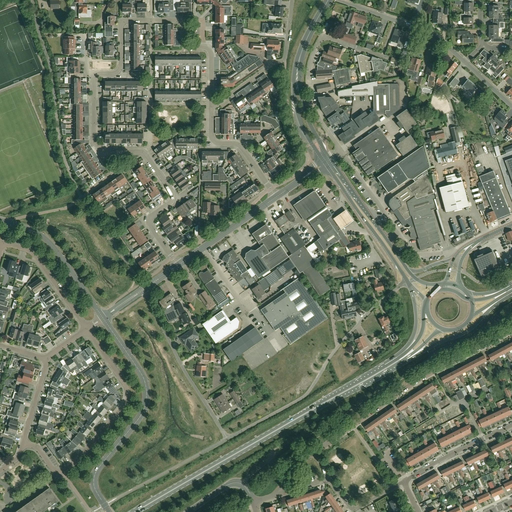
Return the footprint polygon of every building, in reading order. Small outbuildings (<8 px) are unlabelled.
[(146,6),(149,6),(149,0),(142,0),(143,5),(137,5),(137,13),(142,13),(142,12),(146,12),(146,6)] [(164,13),(164,4),(161,4),(161,0),(154,0),(154,6),(158,6),(158,13),(159,13),(159,14),(163,14),(163,13),(164,13)] [(169,13),(169,6),(173,6),(173,0),(164,0),(164,4),(164,13),(169,13)] [(177,13),(183,13),(183,4),(182,0),(173,0),(173,6),(177,6),(177,13)] [(188,13),(188,6),(191,6),(191,0),(182,0),(183,4),(183,13),(188,13)] [(472,12),(472,4),(467,4),(467,1),(459,1),(459,5),(464,5),(464,12),(464,15),(466,15),(470,15),(470,12),(472,12)] [(135,9),(135,2),(129,3),(129,5),(123,5),(123,13),(127,13),(127,12),(132,12),(132,9),(135,9)] [(499,12),(499,9),(500,9),(500,6),(502,6),(502,2),(500,2),(495,2),(495,6),(490,6),(490,12),(499,12)] [(216,6),(216,16),(224,16),(224,8),(222,8),(222,6),(219,3),(216,6)] [(282,18),(283,9),(280,8),(281,5),(274,4),(273,6),(273,11),(276,12),(275,17),(282,18)] [(87,10),(87,5),(82,5),(79,5),(79,10),(79,14),(79,17),(91,18),(91,10),(87,10)] [(432,23),(441,24),(442,10),(439,10),(439,13),(433,13),(432,23)] [(346,14),(344,18),(348,19),(347,22),(350,24),(353,25),(354,21),(357,14),(351,12),(349,16),(346,14)] [(500,15),(499,15),(499,12),(490,12),(489,19),(495,19),(495,22),(496,22),(502,22),(502,19),(501,19),(501,16),(500,15)] [(357,14),(354,21),(359,23),(357,26),(362,28),(363,24),(364,24),(366,18),(357,14)] [(464,15),(460,15),(460,21),(463,21),(463,25),(472,25),(473,25),(473,18),(466,18),(466,15),(464,15)] [(216,16),(216,23),(219,23),(219,27),(225,27),(225,23),(224,23),(224,16),(216,16)] [(114,26),(114,21),(115,21),(115,17),(107,17),(107,23),(105,23),(105,31),(112,31),(112,29),(112,26),(114,26)] [(379,35),(382,25),(373,22),(369,32),(379,35)] [(499,32),(499,28),(501,28),(501,26),(504,26),(504,22),(502,22),(496,22),(496,26),(490,26),(490,32),(499,32)] [(270,28),(267,27),(266,34),(275,34),(275,33),(281,34),(282,25),(271,24),(270,28)] [(219,30),(216,30),(216,37),(224,38),(224,30),(225,30),(225,27),(219,27),(219,30)] [(337,32),(330,30),(329,36),(335,38),(337,32)] [(393,36),(391,41),(393,42),(398,44),(397,46),(402,48),(406,35),(398,32),(399,31),(395,30),(393,36)] [(467,35),(467,34),(467,32),(458,32),(458,38),(462,38),(462,43),(473,43),(473,35),(467,35)] [(499,37),(499,34),(499,32),(490,32),(490,39),(496,39),(496,42),(504,42),(504,40),(504,39),(501,39),(501,37),(499,37)] [(347,42),(349,35),(342,33),(340,40),(347,42)] [(244,36),(236,35),(236,44),(244,44),(244,36)] [(349,35),(347,42),(354,44),(356,37),(349,35)] [(74,52),(74,37),(64,37),(64,55),(73,55),(73,52),(74,52)] [(216,37),(216,49),(222,47),(222,45),(224,45),(224,38),(216,37)] [(279,51),(279,41),(267,40),(267,45),(267,50),(266,55),(271,55),(271,54),(275,54),(275,53),(278,53),(278,51),(279,51)] [(100,56),(100,47),(95,47),(95,42),(88,42),(88,50),(92,50),(92,56),(100,56)] [(229,54),(231,53),(226,47),(225,48),(223,49),(222,47),(216,49),(222,59),(229,54)] [(338,59),(341,51),(330,47),(328,54),(327,53),(326,55),(332,57),(331,59),(333,60),(334,58),(338,59)] [(327,53),(323,52),(322,57),(321,57),(319,63),(318,62),(317,66),(318,66),(317,68),(317,71),(330,70),(331,70),(331,71),(335,70),(336,67),(332,65),(333,60),(331,59),(332,57),(326,55),(327,53)] [(229,54),(222,59),(227,65),(230,63),(232,66),(237,62),(235,59),(231,53),(229,54)] [(491,67),(498,59),(493,55),(492,57),(488,54),(482,60),(486,64),(487,63),(491,67)] [(221,87),(233,87),(253,73),(263,66),(257,59),(248,55),(237,62),(232,66),(237,73),(230,78),(221,78),(221,87)] [(371,61),(370,62),(369,61),(370,58),(360,55),(357,56),(358,64),(359,68),(360,74),(373,71),(377,70),(380,70),(384,71),(387,63),(382,62),(382,60),(377,59),(377,60),(371,61)] [(396,64),(402,66),(402,61),(391,57),(390,62),(396,64)] [(79,68),(79,62),(73,62),(73,58),(66,58),(66,64),(68,64),(68,68),(79,68)] [(410,70),(408,75),(411,76),(410,80),(417,82),(417,84),(419,85),(421,78),(419,77),(417,77),(418,72),(417,72),(421,61),(413,58),(412,64),(410,64),(409,70),(410,70)] [(497,77),(498,75),(504,69),(501,66),(503,64),(498,59),(491,67),(489,69),(494,73),(494,74),(497,77)] [(450,74),(457,66),(451,61),(450,61),(446,66),(444,69),(446,71),(444,74),(448,78),(451,74),(450,74)] [(434,77),(436,70),(433,69),(434,65),(429,63),(426,74),(429,76),(428,81),(429,81),(427,87),(432,89),(434,82),(433,82),(435,77),(434,77)] [(79,74),(79,68),(68,68),(68,71),(66,71),(66,78),(68,78),(73,78),(73,74),(79,74)] [(336,86),(351,83),(348,68),(335,70),(331,71),(331,70),(330,70),(317,71),(316,71),(316,79),(322,79),(322,78),(334,77),(336,86)] [(454,88),(459,81),(454,78),(449,84),(454,88)] [(268,79),(265,81),(264,79),(261,80),(263,83),(264,82),(270,90),(274,87),(268,79)] [(477,89),(466,79),(464,82),(463,81),(459,87),(464,91),(465,90),(472,95),(477,89)] [(264,82),(263,83),(260,85),(262,87),(265,93),(266,93),(270,90),(264,82)] [(399,105),(399,84),(377,85),(377,82),(351,87),(352,89),(338,91),(337,91),(338,97),(373,96),(373,112),(375,115),(385,115),(388,118),(401,108),(399,105)] [(317,93),(331,91),(330,84),(316,86),(317,93)] [(267,95),(266,93),(265,93),(262,87),(259,89),(257,87),(255,88),(256,91),(258,90),(263,98),(267,95)] [(258,90),(256,91),(253,93),(259,101),(263,98),(258,90)] [(259,101),(253,93),(250,95),(249,93),(246,94),(248,97),(249,96),(255,104),(259,101)] [(245,99),(243,96),(240,99),(238,96),(236,98),(238,100),(239,99),(245,107),(249,104),(245,99)] [(248,97),(245,99),(249,104),(250,107),(255,104),(249,96),(248,97)] [(324,113),(326,116),(339,108),(332,98),(318,98),(321,110),(323,113),(324,113)] [(239,99),(238,100),(235,102),(233,100),(230,102),(232,103),(233,105),(237,111),(239,114),(241,113),(239,111),(245,107),(239,99)] [(406,132),(416,124),(406,110),(396,117),(399,122),(396,123),(400,129),(403,127),(406,132)] [(505,127),(509,122),(506,120),(507,118),(505,116),(506,114),(501,110),(495,118),(495,121),(498,123),(498,125),(503,129),(505,127)] [(231,119),(231,114),(232,114),(232,111),(226,111),(226,114),(221,114),(222,118),(218,118),(218,121),(221,121),(221,119),(231,119)] [(365,113),(355,120),(360,128),(366,123),(369,127),(379,120),(375,115),(373,113),(371,114),(369,112),(366,114),(365,113)] [(337,113),(328,119),(332,125),(337,121),(339,124),(342,122),(344,124),(349,121),(344,113),(339,117),(337,113)] [(358,129),(352,122),(343,129),(343,130),(340,132),(342,135),(339,137),(344,144),(354,137),(351,134),(358,129)] [(456,127),(451,128),(453,137),(454,142),(455,142),(455,144),(459,142),(456,127)] [(375,172),(398,156),(379,128),(353,146),(356,150),(352,154),(367,176),(374,171),(375,172)] [(444,138),(442,130),(430,133),(427,133),(428,138),(431,137),(432,141),(444,138)] [(266,142),(274,136),(271,132),(263,138),(266,141),(263,143),(265,145),(267,143),(266,142)] [(82,140),(82,136),(85,136),(85,134),(82,134),(82,135),(73,135),(73,140),(72,140),(72,144),(78,144),(78,140),(82,140)] [(403,156),(417,146),(410,135),(405,139),(404,136),(398,140),(400,143),(395,146),(403,156)] [(269,146),(277,141),(274,136),(266,142),(267,143),(269,146)] [(181,149),(181,139),(176,139),(176,140),(172,140),(173,145),(176,145),(176,149),(181,149)] [(77,153),(84,148),(82,144),(83,143),(85,143),(85,140),(82,140),(78,140),(78,144),(79,145),(74,149),(77,153)] [(174,149),(168,141),(163,144),(169,152),(174,149)] [(272,150),(280,145),(277,141),(269,146),(271,149),(269,151),(270,153),(273,151),(272,150)] [(457,153),(455,144),(455,142),(454,142),(448,143),(448,144),(440,146),(441,149),(436,150),(438,158),(457,153)] [(169,152),(163,144),(159,147),(164,155),(167,159),(171,156),(169,152)] [(275,155),(275,154),(283,149),(280,145),(272,150),(273,151),(275,155)] [(413,180),(426,170),(429,168),(428,163),(427,163),(422,146),(397,164),(377,178),(379,181),(379,182),(378,182),(378,183),(379,184),(379,185),(380,185),(381,185),(381,184),(388,194),(408,180),(413,180)] [(164,155),(159,147),(154,150),(160,159),(164,155)] [(87,152),(86,151),(84,148),(77,153),(79,157),(87,152)] [(82,161),(90,156),(88,153),(90,151),(89,149),(86,151),(87,152),(79,157),(82,161)] [(227,159),(227,153),(229,153),(229,152),(218,152),(218,161),(224,161),(224,159),(227,159)] [(235,154),(234,152),(231,153),(229,153),(227,153),(227,159),(228,159),(232,164),(239,159),(235,154)] [(275,161),(274,159),(277,157),(275,154),(275,155),(270,158),(265,162),(267,165),(264,167),(266,169),(268,167),(268,166),(275,161)] [(93,160),(92,159),(90,156),(82,161),(80,163),(83,167),(85,166),(93,160)] [(88,170),(96,165),(93,161),(96,159),(95,158),(92,159),(93,160),(85,166),(83,167),(86,171),(88,170)] [(235,168),(242,163),(239,159),(232,164),(231,165),(229,166),(230,167),(231,167),(233,169),(235,168)] [(274,175),(279,171),(276,167),(281,163),(278,159),(275,161),(268,166),(268,167),(266,169),(269,172),(271,170),(274,175)] [(238,173),(245,168),(242,163),(235,168),(238,173)] [(173,178),(180,173),(177,168),(179,167),(177,164),(172,168),(174,170),(170,173),(173,178)] [(99,169),(98,168),(96,165),(88,170),(86,171),(89,175),(91,174),(99,169)] [(482,165),(476,168),(479,174),(481,173),(484,171),(482,165)] [(89,175),(92,180),(102,173),(99,169),(102,168),(100,166),(98,168),(99,169),(91,174),(89,175)] [(137,176),(145,171),(141,167),(139,169),(137,166),(131,170),(133,174),(135,173),(137,176)] [(247,173),(248,172),(245,168),(238,173),(235,174),(236,176),(238,175),(240,178),(247,173)] [(434,198),(434,197),(433,193),(427,173),(426,170),(413,180),(415,182),(410,185),(408,187),(391,199),(390,199),(389,200),(389,201),(388,203),(388,204),(388,205),(389,206),(389,207),(398,219),(403,226),(404,227),(405,228),(406,228),(407,228),(410,233),(410,234),(410,235),(410,236),(410,237),(411,238),(412,239),(413,240),(414,240),(415,240),(416,240),(417,240),(420,251),(431,248),(431,245),(441,242),(431,211),(435,209),(432,199),(433,199),(434,199),(434,198)] [(140,181),(148,176),(145,171),(137,176),(140,181)] [(468,207),(459,171),(455,172),(456,174),(445,177),(448,186),(439,188),(445,213),(468,207)] [(491,205),(497,220),(498,219),(511,214),(494,171),(482,176),(481,173),(479,174),(480,177),(491,205)] [(176,182),(183,177),(180,173),(173,178),(176,182)] [(123,185),(127,182),(122,175),(118,178),(123,185)] [(143,185),(151,180),(148,176),(140,181),(143,185)] [(179,187),(186,182),(183,177),(176,182),(179,187)] [(119,188),(123,185),(118,178),(113,181),(119,188)] [(146,190),(154,185),(151,180),(143,185),(146,190)] [(120,190),(119,188),(113,181),(109,184),(116,193),(120,190)] [(188,191),(193,187),(192,185),(189,186),(186,182),(179,187),(182,191),(186,188),(188,191)] [(257,187),(254,183),(249,186),(254,193),(259,190),(257,187)] [(116,193),(109,184),(105,186),(110,194),(112,196),(116,193)] [(150,194),(157,189),(154,185),(146,190),(150,194)] [(254,193),(249,186),(248,185),(245,187),(244,186),(243,187),(250,196),(254,193)] [(106,197),(110,194),(105,186),(101,189),(106,197)] [(250,196),(243,187),(238,190),(245,199),(250,196)] [(107,199),(106,197),(101,189),(97,192),(102,200),(103,201),(107,199)] [(159,198),(157,195),(160,193),(157,189),(150,194),(148,195),(153,202),(159,198)] [(245,199),(238,190),(234,193),(236,195),(241,202),(245,199)] [(103,201),(102,200),(97,192),(92,195),(96,200),(95,200),(98,206),(104,202),(103,201)] [(331,216),(315,192),(314,192),(294,206),(305,221),(307,219),(320,238),(317,240),(317,241),(314,243),(320,252),(323,250),(324,251),(339,240),(344,237),(330,216),(331,216)] [(241,202),(236,195),(231,198),(229,198),(229,205),(230,205),(232,205),(233,204),(234,203),(236,206),(241,202)] [(193,208),(196,206),(191,199),(183,204),(189,211),(190,213),(195,210),(193,208)] [(145,208),(140,201),(136,204),(141,211),(145,208)] [(219,215),(219,206),(211,206),(211,203),(203,203),(203,213),(209,213),(209,215),(219,215)] [(138,214),(140,212),(141,211),(136,204),(132,206),(137,214),(138,213),(138,214)] [(185,214),(189,211),(183,204),(176,209),(183,220),(187,217),(185,214)] [(495,221),(497,220),(491,205),(492,207),(489,209),(491,213),(487,214),(490,223),(495,221)] [(137,214),(132,206),(125,211),(132,220),(134,219),(135,217),(134,216),(137,214)] [(346,210),(334,218),(342,229),(354,220),(346,210)] [(290,223),(295,221),(291,212),(286,214),(290,223)] [(169,223),(171,222),(166,214),(159,220),(164,227),(169,223)] [(288,257),(297,270),(299,272),(300,274),(302,272),(319,297),(330,289),(312,264),(315,262),(306,248),(307,247),(284,214),(275,221),(285,235),(280,238),(291,255),(288,257)] [(467,219),(457,222),(458,226),(459,226),(460,229),(462,228),(464,233),(467,232),(465,228),(468,227),(466,223),(468,222),(467,219)] [(167,236),(178,228),(173,221),(171,222),(169,223),(164,227),(162,228),(167,236)] [(131,233),(138,228),(135,224),(128,229),(131,233)] [(288,257),(266,224),(252,234),(255,239),(261,247),(255,251),(251,250),(245,254),(245,258),(244,258),(258,279),(288,257)] [(134,238),(141,232),(138,228),(131,233),(134,238)] [(179,238),(181,236),(183,235),(178,228),(167,236),(172,243),(174,242),(174,241),(180,238),(179,238)] [(137,242),(144,237),(141,232),(134,238),(137,242)] [(190,241),(185,234),(183,235),(181,236),(179,238),(180,238),(174,241),(174,242),(179,249),(190,241)] [(140,246),(147,241),(144,237),(137,242),(140,246)] [(348,253),(350,252),(361,249),(360,246),(361,245),(360,241),(359,242),(358,240),(355,241),(355,243),(348,245),(347,242),(348,242),(344,237),(339,240),(344,248),(346,248),(348,253)] [(245,278),(246,278),(245,279),(250,286),(255,282),(247,271),(247,270),(240,260),(233,250),(224,256),(221,261),(227,263),(225,267),(228,268),(227,270),(231,272),(230,274),(233,275),(232,277),(235,279),(238,282),(245,278)] [(477,257),(474,258),(482,277),(500,269),(492,250),(483,254),(483,255),(478,257),(478,256),(477,257)] [(159,258),(155,251),(150,254),(156,262),(160,259),(159,258)] [(156,262),(150,254),(146,257),(151,265),(156,262)] [(151,265),(146,257),(142,260),(147,268),(151,265)] [(147,268),(142,260),(138,263),(143,271),(147,268)] [(14,270),(16,263),(9,261),(6,271),(10,272),(9,276),(16,278),(18,272),(14,270)] [(287,268),(284,264),(257,283),(258,286),(252,290),(255,293),(254,294),(258,300),(261,297),(261,296),(264,294),(260,288),(268,283),(270,286),(283,278),(279,273),(287,268)] [(27,276),(28,271),(30,267),(23,265),(21,272),(18,271),(18,272),(16,278),(15,279),(22,281),(24,275),(27,276)] [(208,270),(204,273),(203,273),(203,272),(202,272),(201,272),(200,272),(199,273),(199,274),(198,274),(198,275),(198,276),(199,276),(199,277),(212,295),(219,305),(228,299),(221,289),(208,270)] [(300,279),(299,278),(282,289),(285,293),(260,310),(275,331),(280,327),(284,334),(291,344),(289,345),(300,338),(299,338),(327,318),(316,303),(300,279)] [(44,284),(40,279),(30,286),(30,285),(27,287),(29,291),(30,290),(34,295),(39,292),(37,289),(44,284)] [(376,292),(383,290),(381,283),(377,284),(376,280),(372,281),(376,292)] [(191,295),(195,292),(189,283),(183,287),(188,294),(185,296),(190,302),(194,299),(191,295)] [(10,295),(12,290),(7,288),(6,291),(0,289),(0,295),(6,298),(7,294),(10,295)] [(42,303),(52,296),(48,291),(43,295),(41,292),(36,296),(39,300),(40,302),(41,302),(42,303)] [(215,303),(209,295),(208,296),(204,291),(198,295),(208,309),(209,310),(214,306),(213,305),(214,305),(213,304),(215,303)] [(346,304),(346,301),(341,301),(339,294),(336,295),(335,293),(330,294),(332,305),(336,305),(336,306),(340,306),(341,311),(340,311),(342,319),(349,318),(346,304)] [(173,295),(172,294),(168,297),(168,295),(159,302),(163,310),(176,300),(173,296),(173,295)] [(5,300),(6,298),(0,295),(0,302),(2,303),(1,306),(6,307),(8,301),(5,300)] [(50,304),(55,301),(52,296),(42,303),(45,308),(44,309),(45,311),(51,307),(50,304)] [(359,308),(358,301),(350,303),(346,304),(349,318),(356,316),(355,309),(359,308)] [(180,303),(163,311),(169,322),(180,317),(184,325),(190,322),(187,314),(185,315),(181,306),(182,305),(180,303)] [(56,316),(63,312),(59,306),(57,307),(56,305),(49,310),(50,312),(52,315),(47,318),(51,324),(53,323),(58,319),(56,316)] [(0,317),(1,318),(0,320),(4,321),(8,309),(1,307),(0,310),(0,309),(0,317)] [(223,310),(202,324),(215,344),(238,328),(239,322),(236,318),(230,322),(223,310)] [(385,335),(389,334),(385,325),(387,324),(389,323),(386,317),(384,318),(384,317),(378,319),(385,335)] [(67,327),(71,324),(67,318),(67,319),(66,318),(61,322),(59,319),(58,319),(53,323),(55,326),(58,325),(58,324),(61,328),(61,329),(55,335),(57,338),(69,330),(67,327)] [(15,339),(18,331),(18,330),(15,329),(16,325),(13,324),(10,337),(15,339)] [(255,327),(244,335),(223,350),(231,362),(263,339),(255,327)] [(21,342),(23,334),(26,335),(27,331),(27,330),(22,328),(21,332),(18,331),(15,339),(15,340),(21,342)] [(180,338),(185,345),(186,344),(190,350),(191,350),(192,350),(193,349),(195,348),(194,348),(196,347),(196,346),(196,345),(192,340),(197,336),(193,330),(180,338)] [(32,346),(35,336),(32,335),(33,332),(27,331),(26,335),(25,337),(28,337),(27,343),(27,344),(28,345),(32,346)] [(38,347),(40,341),(43,341),(45,345),(51,341),(47,336),(44,338),(35,336),(32,346),(36,348),(37,347),(38,347)] [(359,350),(368,346),(363,337),(354,341),(359,350)] [(508,354),(504,347),(499,350),(502,355),(504,354),(505,356),(507,355),(508,354)] [(96,360),(88,348),(82,351),(82,352),(80,354),(84,360),(89,356),(93,362),(96,360)] [(500,358),(499,357),(502,355),(499,350),(494,353),(498,360),(497,360),(498,363),(500,362),(502,361),(501,358),(500,358)] [(364,360),(361,352),(354,355),(358,363),(364,360)] [(88,364),(84,360),(80,354),(80,353),(74,357),(74,358),(72,359),(72,360),(76,366),(76,365),(81,362),(85,368),(88,366),(88,364)] [(498,360),(494,353),(489,355),(492,361),(494,359),(495,361),(497,360),(498,360)] [(487,361),(484,356),(479,358),(483,366),(482,366),(484,369),(485,368),(484,365),(486,364),(485,362),(487,361)] [(483,366),(479,358),(474,361),(477,366),(479,365),(480,367),(482,366),(483,366)] [(80,371),(76,365),(76,366),(72,360),(72,359),(71,359),(66,363),(62,366),(68,371),(69,372),(71,373),(75,370),(77,373),(78,373),(80,371)] [(477,366),(474,361),(469,364),(473,371),(472,372),(473,374),(475,373),(473,371),(475,370),(474,368),(477,366)] [(32,375),(34,369),(27,367),(28,364),(21,362),(20,368),(24,369),(23,373),(24,373),(32,375)] [(205,377),(206,367),(201,366),(202,363),(198,362),(197,366),(196,376),(205,377)] [(104,372),(102,369),(103,369),(99,363),(86,372),(88,375),(90,373),(92,375),(93,376),(96,373),(98,376),(104,372)] [(469,364),(463,367),(466,372),(469,370),(470,372),(472,372),(473,371),(469,364)] [(65,377),(68,371),(62,366),(60,370),(59,369),(56,375),(69,383),(70,380),(65,377)] [(466,372),(463,367),(457,370),(461,377),(460,377),(462,380),(464,379),(462,377),(464,376),(463,374),(466,372)] [(461,377),(457,370),(452,372),(455,378),(458,376),(459,378),(460,377),(461,377)] [(98,388),(109,380),(108,377),(104,371),(104,372),(98,376),(94,379),(95,381),(96,381),(96,382),(96,383),(96,384),(95,385),(96,385),(92,387),(94,390),(98,388)] [(452,382),(453,381),(456,380),(455,378),(452,372),(447,375),(451,382),(450,383),(451,384),(451,386),(453,385),(452,382)] [(31,382),(33,375),(32,375),(24,373),(23,376),(18,375),(17,381),(22,383),(23,383),(24,380),(31,382)] [(69,383),(56,375),(52,381),(53,381),(51,385),(57,388),(59,386),(61,387),(63,384),(67,386),(69,383)] [(451,382),(447,375),(442,378),(445,383),(447,382),(448,384),(449,385),(451,384),(450,383),(451,382)] [(115,388),(113,386),(114,385),(110,379),(109,380),(98,388),(100,391),(105,387),(109,392),(111,391),(113,394),(119,395),(115,388)] [(29,392),(29,391),(29,388),(21,386),(22,383),(17,381),(16,381),(15,384),(20,386),(19,391),(29,394),(29,392)] [(432,383),(427,387),(430,392),(430,391),(432,395),(437,391),(435,388),(438,387),(436,385),(434,386),(432,383)] [(472,385),(474,387),(476,391),(481,388),(478,383),(475,384),(475,383),(472,385)] [(59,389),(57,388),(51,385),(49,389),(47,395),(55,397),(61,399),(62,396),(58,395),(59,392),(59,391),(59,389)] [(476,391),(474,387),(471,388),(469,385),(466,386),(469,393),(472,391),(473,394),(476,393),(476,391)] [(430,392),(427,387),(422,390),(426,397),(425,397),(427,400),(429,398),(427,396),(429,395),(427,393),(430,392)] [(426,397),(422,390),(417,393),(420,398),(423,396),(424,398),(425,397),(426,397)] [(465,398),(461,390),(456,393),(460,400),(465,398)] [(27,396),(28,396),(29,394),(19,391),(18,393),(15,392),(13,399),(14,399),(19,400),(20,397),(26,399),(27,396)] [(420,398),(417,393),(412,396),(416,403),(415,404),(417,406),(419,405),(417,402),(419,401),(418,400),(420,398)] [(53,403),(55,397),(47,395),(47,398),(46,398),(44,405),(45,405),(52,407),(58,409),(59,405),(53,403)] [(109,395),(105,400),(100,396),(98,399),(101,402),(102,402),(109,408),(109,409),(113,403),(115,400),(109,395)] [(227,402),(222,395),(214,400),(219,408),(227,402)] [(451,404),(447,398),(441,401),(437,395),(434,397),(438,404),(442,410),(451,404)] [(416,403),(412,396),(407,399),(410,404),(413,403),(414,405),(415,404),(416,403)] [(23,411),(24,405),(18,403),(19,401),(19,400),(14,399),(12,405),(16,406),(15,409),(23,411)] [(410,404),(407,399),(402,402),(407,409),(406,410),(407,413),(409,411),(408,409),(409,408),(408,406),(410,404)] [(107,410),(109,408),(102,402),(101,402),(100,402),(98,405),(97,407),(94,404),(91,406),(94,409),(102,416),(103,416),(107,411),(107,410)] [(223,413),(231,408),(227,402),(219,408),(223,413)] [(407,409),(402,402),(397,406),(401,411),(403,409),(404,411),(406,410),(407,409)] [(50,413),(52,407),(45,405),(44,408),(43,407),(41,414),(42,414),(49,416),(56,418),(57,415),(50,413)] [(505,417),(502,410),(501,408),(502,408),(501,405),(498,406),(500,409),(498,410),(499,411),(495,413),(498,421),(505,417)] [(397,412),(394,407),(389,410),(393,417),(393,418),(394,420),(396,419),(394,416),(396,415),(395,414),(397,412)] [(505,417),(511,414),(511,413),(509,407),(502,410),(505,417)] [(15,415),(21,417),(23,411),(15,409),(11,408),(11,411),(8,410),(7,416),(8,416),(14,418),(15,415)] [(101,418),(100,418),(102,416),(94,409),(91,413),(91,415),(87,411),(85,414),(97,424),(101,418)] [(393,417),(389,410),(384,414),(388,419),(390,417),(391,419),(393,418),(393,417)] [(498,421),(495,413),(487,417),(491,424),(498,421)] [(47,422),(49,416),(42,414),(41,417),(40,417),(38,424),(39,424),(53,428),(54,424),(47,422)] [(92,429),(97,424),(85,414),(83,417),(88,421),(84,426),(90,431),(92,428),(92,429)] [(388,419),(384,414),(379,417),(384,424),(383,424),(385,427),(387,426),(385,423),(386,422),(385,420),(388,419)] [(17,428),(18,422),(13,421),(14,418),(8,416),(7,419),(10,420),(8,426),(9,426),(17,428)] [(384,424),(379,417),(375,420),(378,425),(380,424),(382,425),(383,424),(384,424)] [(483,427),(491,424),(487,417),(480,420),(481,423),(482,426),(483,427)] [(378,425),(375,420),(370,424),(375,430),(374,431),(375,434),(377,432),(375,430),(377,429),(376,427),(378,425)] [(86,437),(90,431),(84,426),(79,421),(76,424),(82,429),(78,434),(83,439),(84,438),(85,436),(86,437)] [(43,435),(45,429),(52,431),(53,428),(39,424),(38,427),(37,426),(35,433),(43,435)] [(375,430),(370,424),(365,427),(368,432),(371,430),(372,432),(374,431),(375,430)] [(16,434),(18,428),(17,428),(9,426),(8,429),(5,429),(4,434),(9,435),(10,432),(16,434)] [(471,433),(471,431),(469,428),(468,426),(460,429),(464,436),(471,433)] [(80,444),(84,439),(84,438),(83,439),(78,434),(72,429),(70,432),(75,436),(71,441),(77,447),(79,444),(80,444)] [(457,440),(464,436),(460,429),(453,433),(457,440)] [(457,440),(453,433),(446,436),(450,444),(457,440)] [(9,436),(1,434),(0,436),(0,437),(3,438),(1,446),(4,447),(5,449),(7,448),(10,449),(13,441),(8,439),(9,436)] [(442,447),(450,444),(446,436),(439,440),(442,447)] [(73,449),(77,447),(71,441),(66,445),(62,439),(59,442),(63,447),(68,453),(68,454),(74,450),(73,449)] [(511,447),(507,440),(502,442),(505,448),(507,447),(508,449),(510,448),(511,447)] [(68,453),(63,447),(58,451),(54,445),(53,446),(50,441),(46,444),(54,455),(56,454),(60,460),(66,456),(65,455),(68,453)] [(505,448),(502,442),(497,445),(499,450),(499,451),(500,452),(499,453),(500,456),(503,455),(501,452),(505,450),(505,448)] [(439,450),(435,443),(428,447),(432,454),(439,450)] [(499,450),(497,445),(491,448),(494,453),(499,451),(499,450)] [(432,454),(428,447),(421,451),(425,458),(432,454)] [(487,456),(490,455),(488,449),(482,452),(486,459),(485,460),(486,463),(488,462),(487,459),(488,458),(487,456)] [(425,458),(421,451),(414,455),(418,462),(425,458)] [(486,459),(482,452),(477,454),(480,462),(485,460),(486,459)] [(480,462),(477,454),(472,457),(475,464),(474,465),(475,468),(478,466),(476,464),(480,462)] [(411,466),(418,462),(414,455),(407,459),(408,462),(410,464),(411,466)] [(475,464),(472,457),(466,459),(470,467),(474,465),(475,464)] [(457,464),(460,469),(465,467),(463,461),(457,464)] [(460,469),(457,464),(452,466),(455,472),(457,471),(458,473),(460,472),(461,471),(460,469)] [(450,476),(447,469),(439,473),(442,477),(444,479),(449,477),(450,476)] [(438,473),(432,476),(436,483),(435,483),(437,486),(439,485),(437,482),(439,481),(438,479),(441,478),(438,473)] [(436,483),(432,476),(427,478),(430,484),(433,482),(434,484),(435,483),(436,483)] [(511,487),(511,486),(509,480),(510,480),(508,476),(505,477),(507,480),(505,480),(503,481),(507,490),(511,487)] [(430,484),(427,478),(422,481),(426,489),(425,489),(426,492),(429,491),(427,488),(429,487),(428,485),(430,484)] [(426,489),(422,481),(417,484),(420,490),(423,488),(424,490),(425,489),(426,489)] [(504,492),(502,487),(499,488),(498,486),(496,487),(495,487),(499,495),(504,492)] [(42,511),(58,501),(49,488),(16,511),(42,511)] [(323,493),(324,493),(324,491),(323,490),(320,491),(320,490),(314,491),(317,499),(319,498),(319,496),(322,495),(321,494),(323,493)] [(317,499),(314,491),(309,493),(310,499),(313,498),(314,500),(317,499)] [(333,498),(330,493),(329,494),(327,492),(326,491),(325,494),(327,496),(325,497),(327,499),(324,501),(326,503),(329,502),(333,498)] [(491,498),(488,493),(485,494),(484,492),(483,493),(482,493),(485,501),(491,498)] [(306,503),(303,495),(298,497),(299,503),(302,502),(303,504),(306,503)] [(471,508),(469,503),(467,500),(466,497),(463,498),(466,504),(463,505),(466,511),(471,508)] [(332,506),(337,503),(333,498),(329,502),(332,506)] [(398,511),(398,510),(400,510),(395,500),(389,502),(390,504),(389,505),(391,509),(392,508),(394,511),(393,511),(398,511)] [(462,511),(460,507),(457,508),(454,502),(452,503),(453,507),(455,511),(462,511)] [(332,511),(333,511),(340,507),(337,503),(332,506),(334,509),(331,511),(332,511)]
